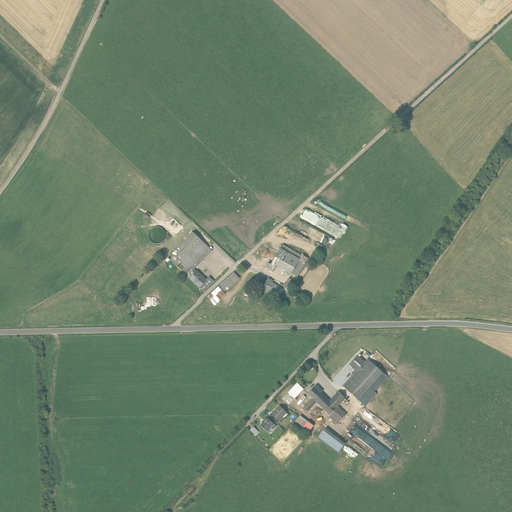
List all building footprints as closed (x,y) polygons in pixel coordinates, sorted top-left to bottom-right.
[(313,232),(310,240),(331,248),(334,240),(313,232)] [(193,274),(212,255),(192,235),(187,241),(190,244),(175,258),(189,272),(187,274),(193,281),(190,283),(202,295),(213,285),(209,280),(204,285),(193,274)] [(305,259),(282,248),(274,265),(269,263),(266,270),(276,275),(279,269),(296,278),(305,259)] [(236,273),(209,297),(215,304),(242,280),(236,273)] [(288,281),(285,287),(292,290),(295,284),(288,281)] [(269,285),(266,292),(280,299),(283,292),(269,285)] [(343,382),(359,398),(383,373),(367,358),(364,361),(356,354),(349,361),(356,368),(343,382)] [(283,394),(289,401),(301,389),(296,383),(283,394)] [(318,400),(339,421),(346,414),(337,405),(345,398),(339,392),(332,400),(315,383),(307,392),(312,396),(304,405),(308,410),(318,400)] [(279,422),(287,413),(279,406),(271,414),(279,422)] [(296,422),(304,428),(308,422),(300,416),(296,422)] [(260,426),(267,432),(274,425),(267,418),(260,426)] [(386,424),(382,430),(401,444),(405,437),(386,424)] [(256,436),(259,433),(253,427),(250,430),(256,436)] [(383,448),(385,446),(359,427),(354,434),(378,451),(378,452),(384,457),(387,452),(385,451),(385,450),(383,448)] [(325,429),(318,438),(338,453),(345,444),(325,429)]
